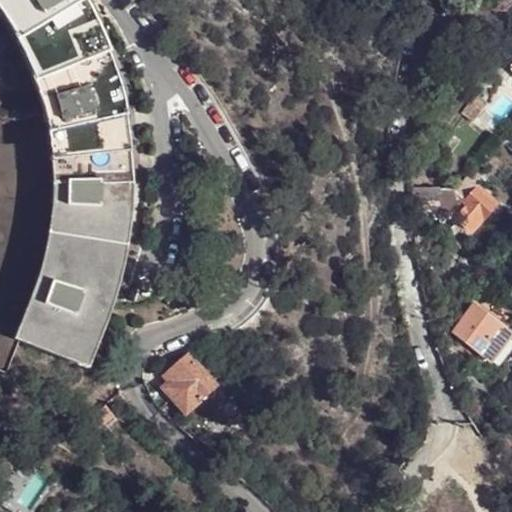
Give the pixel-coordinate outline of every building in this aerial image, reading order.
[(15,339),(85,366),(113,295),(130,219),(131,196),(120,97),(108,59),(75,0),(0,0),(0,17),(3,22),(26,64),(43,109),(42,111),(47,133),(51,160),(51,169),(52,189),(51,207),(48,227),(45,246),(40,266),(34,286),(26,306),(19,323),(15,339)] [(0,370),(6,373),(15,339),(19,323),(26,306),(34,286),(40,266),(45,246),(48,227),(51,207),(52,189),(51,169),(51,160),(47,133),(42,111),(0,122),(0,370)] [(476,171),(469,178),(477,185),(484,177),(476,171)] [(441,210),(446,214),(463,194),(459,189),(438,188),(414,187),(414,199),(431,199),(439,199),(440,207),(441,210)] [(470,199),(463,194),(446,214),(456,222),(459,218),(475,232),(499,203),(481,187),(470,199)] [(439,199),(431,199),(432,208),(440,207),(439,199)] [(508,342),(467,306),(451,326),(456,331),(451,339),(485,369),(508,342)] [(220,386),(192,354),(168,374),(172,380),(164,388),(187,413),(220,386)]
